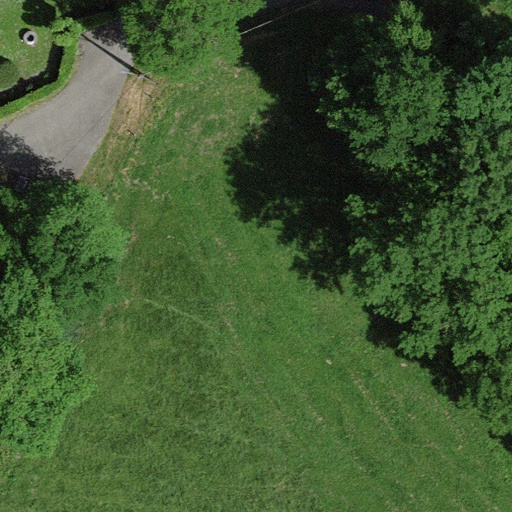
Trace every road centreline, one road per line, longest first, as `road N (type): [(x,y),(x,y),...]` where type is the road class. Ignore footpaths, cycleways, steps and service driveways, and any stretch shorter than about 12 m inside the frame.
road 1 (residential): [(0,152),(70,119),(125,40),(260,0)]
road 2 (track): [(511,239),(427,70),(379,0)]
